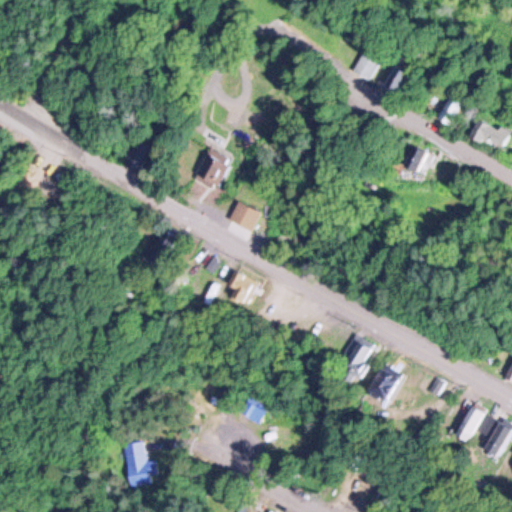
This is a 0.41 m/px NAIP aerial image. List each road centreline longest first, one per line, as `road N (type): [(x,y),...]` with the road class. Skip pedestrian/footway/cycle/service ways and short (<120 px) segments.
road 1 (residential): [(511,389),(0,96)]
road 2 (track): [(99,0),(44,122),(39,167),(0,227)]
road 3 (residential): [(511,167),(354,86)]
